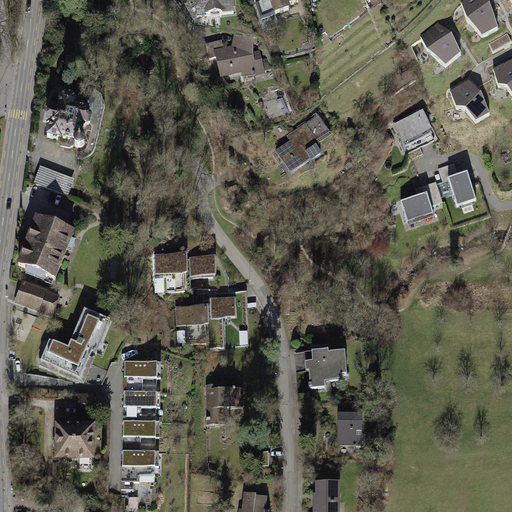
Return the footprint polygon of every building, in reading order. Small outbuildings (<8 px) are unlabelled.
[(236,0),(196,0),(197,17),(236,17),(236,0)] [(301,0),(263,0),(267,8),(273,7),(276,16),(277,22),(305,13),(301,0)] [(484,0),(474,0),(463,6),(470,25),(483,42),(500,33),(493,10),(484,0)] [(454,41),(438,27),(422,41),(430,56),(449,72),(464,60),(454,41)] [(254,39),(234,37),(233,50),(224,52),(222,43),(205,47),(209,63),(215,63),(220,81),(243,77),(243,80),(264,76),(263,56),(255,55),(254,39)] [(511,63),(495,72),(500,90),(510,93),(511,95),(511,63)] [(470,84),(452,94),(458,112),(468,114),(478,126),(491,117),(483,97),(470,84)] [(74,150),(83,152),(88,151),(90,147),(88,141),(94,115),(96,105),(91,101),(79,98),(75,95),(64,95),(58,98),(56,105),(52,108),(49,127),(51,132),(50,140),(53,144),(74,150)] [(425,114),(395,128),(408,156),(438,143),(425,114)] [(318,118),(287,139),(290,144),(276,154),(290,175),(308,163),(310,165),(322,157),(316,148),(331,138),(318,118)] [(444,188),(452,185),(459,208),(477,202),(469,176),(460,179),(456,166),(439,172),(444,188)] [(77,180),(42,167),(35,184),(70,198),(77,180)] [(419,199),(401,205),(409,226),(436,217),(433,210),(443,206),(436,185),(416,192),(419,199)] [(74,235),(37,220),(19,266),(55,280),(74,235)] [(187,257),(155,257),(155,276),(187,276),(187,257)] [(215,258),(190,258),(190,277),(215,277),(215,258)] [(63,298),(25,283),(17,303),(55,318),(63,298)] [(236,298),(210,299),(211,318),(236,318),(236,298)] [(208,308),(176,308),(176,327),(208,327),(208,308)] [(111,322),(86,311),(69,350),(51,342),(42,363),(81,380),(92,354),(97,356),(111,322)] [(242,332),(242,346),(250,346),(250,333),(242,332)] [(328,348),(312,349),(313,359),(305,360),(306,371),(310,371),(311,388),(325,387),(325,381),(341,380),(340,375),(347,374),(345,351),(329,352),(328,348)] [(123,366),(123,395),(157,395),(157,379),(160,379),(161,367),(123,366)] [(222,386),(205,386),(205,425),(218,425),(218,411),(243,411),(243,391),(222,391),(222,386)] [(122,424),(155,425),(155,411),(160,411),(160,395),(157,395),(123,395),(122,424)] [(99,397),(81,396),(80,405),(80,415),(98,415),(99,397)] [(364,415),(337,414),(337,445),(363,445),(364,415)] [(160,425),(155,425),(122,424),(122,453),(156,454),(156,440),(160,440),(160,425)] [(58,426),(58,463),(97,464),(97,426),(58,426)] [(160,454),(156,454),(122,453),(122,485),(139,485),(139,489),(155,489),(155,478),(160,478),(160,454)] [(338,511),(339,482),(315,481),(313,511),(338,511)] [(257,495),(245,494),(244,511),(239,511),(266,511),(267,500),(257,499),(257,495)]
